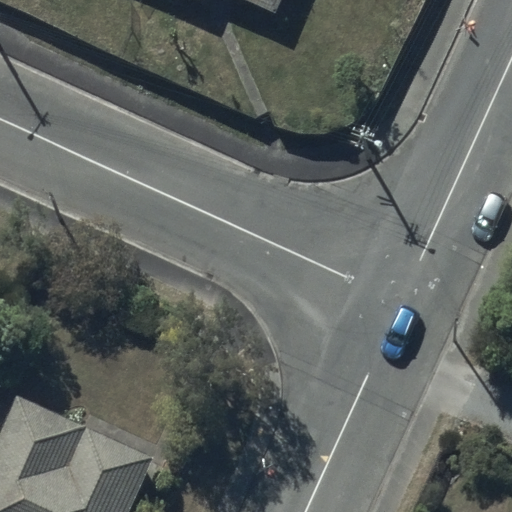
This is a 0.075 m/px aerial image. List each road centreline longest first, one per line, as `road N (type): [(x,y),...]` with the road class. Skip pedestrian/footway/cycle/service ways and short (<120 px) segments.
road 1 (residential): [(0,131),(411,319)]
road 2 (residential): [(411,319),(511,95)]
road 3 (residential): [(320,511),(411,319)]
